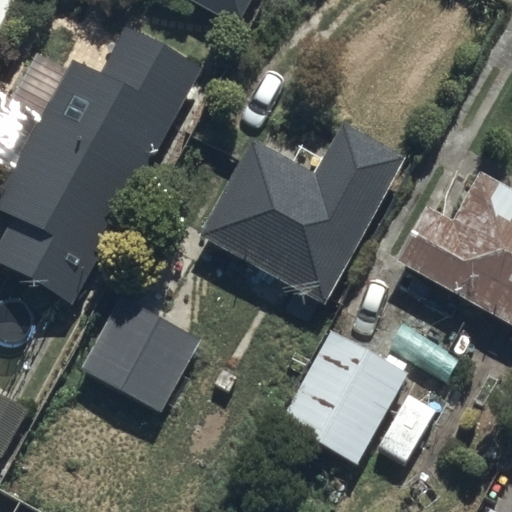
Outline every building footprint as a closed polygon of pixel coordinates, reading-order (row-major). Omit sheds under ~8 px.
[(195,0),(240,23),(252,0),(195,0)] [(0,245),(0,265),(69,304),(201,65),(124,22),(96,72),(74,60),(0,193),(0,208),(16,217),(0,245)] [(199,236),(324,303),(405,156),(338,120),(312,166),(254,135),(199,236)] [(392,256),(511,322),(511,190),(477,171),(451,218),(422,202),(392,256)] [(122,297),(81,371),(160,414),(201,340),(122,297)] [(280,421),(361,464),(410,371),(329,329),(280,421)] [(0,454),(25,410),(0,395),(0,454)] [(332,511),(300,493),(289,511),(332,511)]
